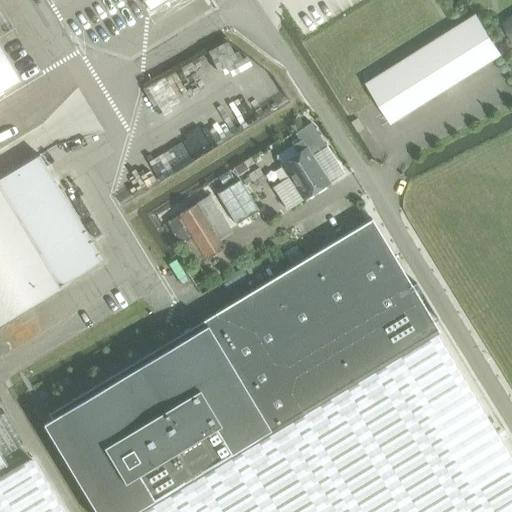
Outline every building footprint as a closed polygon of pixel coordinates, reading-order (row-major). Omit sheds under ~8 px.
[(168,0),(142,0),(149,11),(168,0)] [(390,127),(502,57),(477,16),(365,86),(377,107),(390,127)] [(0,323),(106,260),(45,155),(0,178),(0,93),(20,82),(0,48),(0,323)] [(276,157),(280,165),(289,177),(272,188),(287,210),(303,200),(329,184),(311,157),(327,147),(311,123),(295,134),(300,141),(276,157)] [(243,162),(233,169),(238,176),(248,170),(243,162)] [(259,169),(248,176),(252,183),(263,176),(259,169)] [(228,172),(218,178),(223,187),(233,181),(228,172)] [(254,213),(258,211),(241,181),(221,193),(239,223),(254,213)] [(208,197),(196,205),(169,221),(182,244),(181,245),(193,265),(203,259),(204,260),(223,248),(219,241),(231,233),(208,197)] [(511,511),(511,458),(437,333),(369,220),(47,414),(49,417),(41,422),(95,511),(511,511)] [(30,460),(0,478),(0,511),(61,511),(49,490),(32,463),(30,460)]
